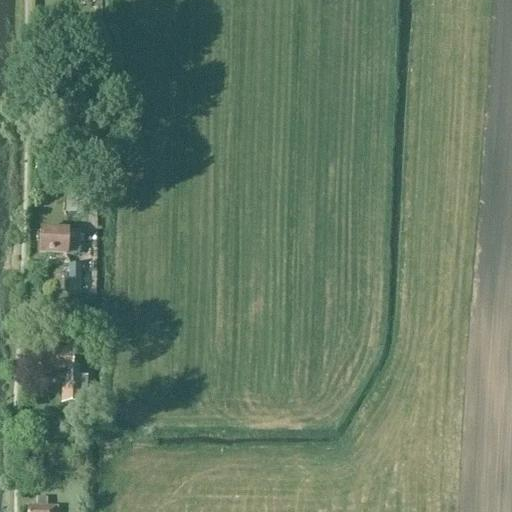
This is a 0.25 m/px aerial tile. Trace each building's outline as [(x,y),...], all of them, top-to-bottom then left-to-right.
[(83,153),(82,130),(67,130),(67,153),(83,153)] [(85,194),(71,194),(70,215),(84,216),(85,194)] [(79,247),(79,234),(66,234),(66,233),(39,232),(38,257),(66,258),(66,247),(79,247)] [(82,268),(69,267),(68,296),(81,296),(82,268)] [(85,404),(86,379),(78,378),(79,369),(71,369),(72,351),(34,350),(34,371),(64,372),(63,388),(61,388),(61,403),(85,404)] [(36,500),(36,508),(28,508),(27,511),(58,511),(58,509),(47,509),(47,501),(36,500)]
